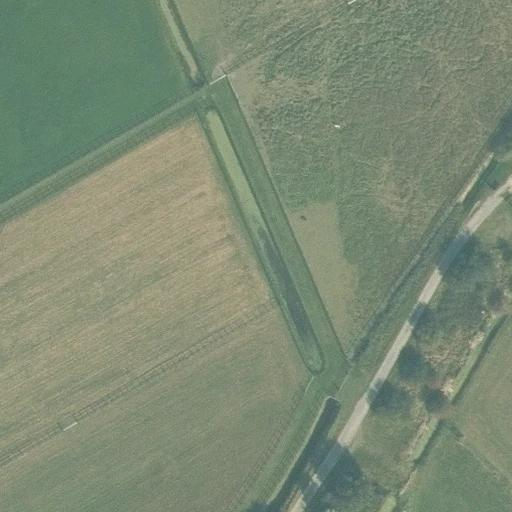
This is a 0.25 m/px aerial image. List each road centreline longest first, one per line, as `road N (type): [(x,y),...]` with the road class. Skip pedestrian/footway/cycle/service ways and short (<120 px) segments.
road 1 (track): [(138,0),(292,372),(313,387),(339,382)]
road 2 (track): [(511,177),(466,224),(337,457),(296,511)]
road 3 (track): [(0,212),(217,84),(181,0)]
road 4 (track): [(217,84),(339,382)]
